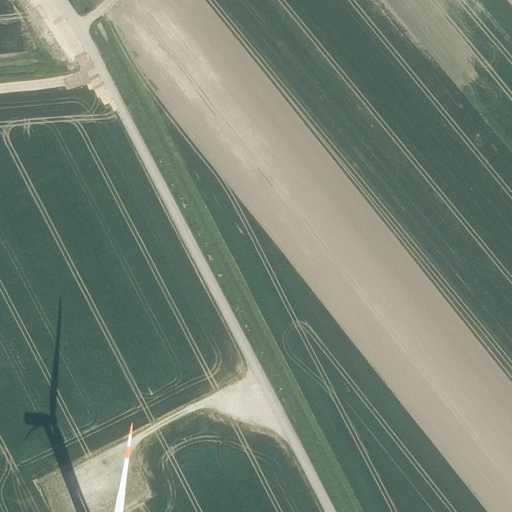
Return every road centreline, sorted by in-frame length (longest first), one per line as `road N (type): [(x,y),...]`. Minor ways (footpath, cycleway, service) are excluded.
road 1 (unclassified): [(330,511),(180,216),(58,0)]
road 2 (track): [(262,381),(123,447),(98,478)]
